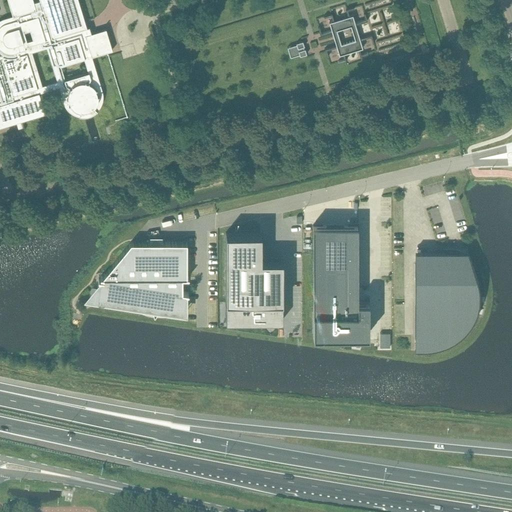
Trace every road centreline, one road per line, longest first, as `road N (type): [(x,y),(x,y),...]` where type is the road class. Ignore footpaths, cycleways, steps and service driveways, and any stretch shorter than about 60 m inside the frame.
road 1 (motorway): [(511,491),(6,399)]
road 2 (motorway): [(511,452),(6,399)]
road 3 (motorway): [(0,424),(483,511)]
road 4 (unclassified): [(491,157),(139,234)]
road 5 (secondary): [(223,511),(54,475)]
